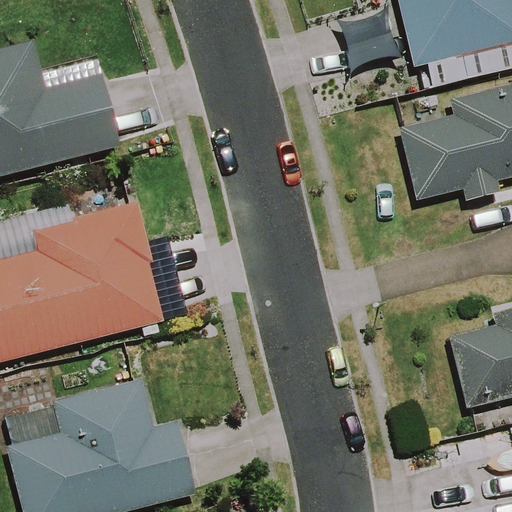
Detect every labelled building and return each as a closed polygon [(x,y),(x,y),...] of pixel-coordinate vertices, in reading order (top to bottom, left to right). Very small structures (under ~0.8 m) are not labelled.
[(511,49),(511,0),(398,0),(414,71),(511,49)] [(47,96),(34,40),(0,48),(0,179),(121,151),(104,82),(47,96)] [(495,200),(491,182),(511,177),(511,84),(399,108),(403,127),(396,129),(411,199),(456,190),(460,208),(495,200)] [(0,219),(0,365),(168,322),(139,208),(73,225),(67,202),(0,219)] [(511,320),(448,336),(467,413),(511,402),(511,320)] [(156,436),(145,388),(52,412),(59,439),(9,452),(24,511),(133,511),(197,496),(181,430),(156,436)]
